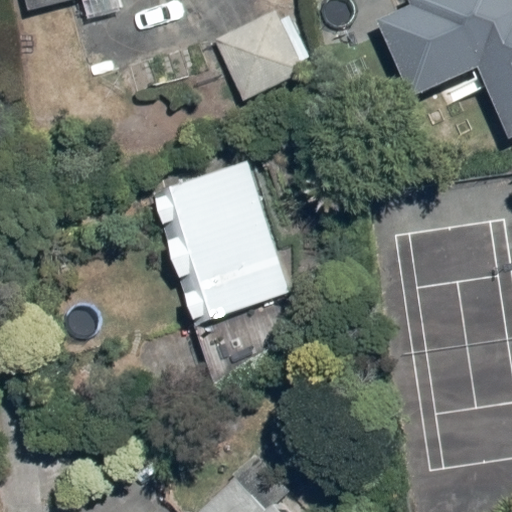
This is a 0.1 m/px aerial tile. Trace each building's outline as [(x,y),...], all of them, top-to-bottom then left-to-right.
[(34,0),(38,16),(85,5),(89,22),(97,20),(101,40),(122,35),(118,16),(126,14),(122,0),(158,0),(159,1),(162,0),(34,0)] [(511,0),(416,0),(419,7),(386,20),(395,45),(371,54),(392,110),(490,74),(496,90),(508,85),(511,94),(511,0)] [(284,3),(220,39),(257,106),(322,69),(284,3)] [(257,150),(154,185),(204,332),(307,297),(257,150)] [(331,511),(268,447),(201,511),(331,511)]
